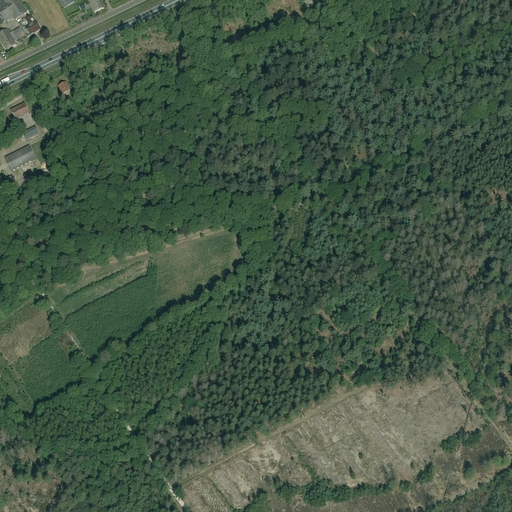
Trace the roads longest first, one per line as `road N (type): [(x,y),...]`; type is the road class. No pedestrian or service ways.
road 1 (track): [(0,308),(43,279),(325,195)]
road 2 (unclassified): [(12,216),(35,282),(189,511)]
road 3 (track): [(511,446),(325,195)]
road 4 (track): [(325,195),(187,10)]
road 5 (trunk): [(0,86),(178,0)]
road 6 (unclassified): [(0,67),(142,0)]
